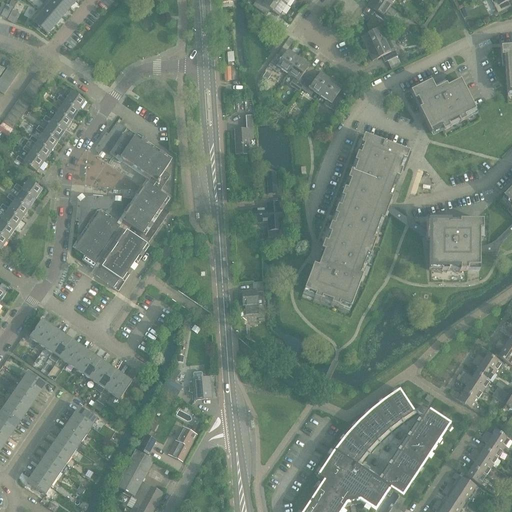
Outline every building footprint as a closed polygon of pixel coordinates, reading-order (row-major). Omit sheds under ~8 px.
[(69,9),(58,0),(46,0),(45,2),(62,17),(69,9)] [(77,1),(75,0),(58,0),(69,9),(76,1),(76,2),(77,1)] [(267,9),(278,16),(286,5),(278,0),(264,0),(265,0),(264,0),(258,0),(254,7),(263,14),(267,9)] [(378,14),(372,21),(380,22),(384,25),(390,16),(386,13),(390,7),(380,0),(371,0),(367,6),(378,14)] [(490,0),(492,3),(492,2),(497,13),(508,8),(505,2),(509,0),(490,0)] [(62,17),(45,2),(38,10),(55,25),(62,17)] [(6,19),(12,8),(8,6),(6,5),(4,9),(0,16),(6,19)] [(466,8),(460,10),(463,18),(469,16),(466,8)] [(55,25),(38,10),(30,19),(31,20),(47,34),(55,25)] [(360,37),(366,50),(388,39),(384,41),(380,34),(385,32),(382,27),(384,25),(380,22),(372,21),(369,26),(372,32),(360,37)] [(397,57),(391,46),(388,39),(366,50),(372,62),(383,56),(386,62),(397,57)] [(511,46),(500,48),(501,57),(504,57),(507,93),(511,93),(511,46)] [(274,57),(268,67),(277,74),(280,70),(286,74),(298,58),(287,50),(279,61),(274,57)] [(293,79),(289,85),(298,92),(307,80),(302,76),(309,66),(298,58),(286,74),(293,79)] [(7,69),(16,76),(20,71),(10,64),(7,69)] [(3,74),(13,81),(16,76),(7,69),(3,74)] [(307,80),(298,92),(300,89),(310,96),(313,92),(319,97),(331,80),(320,73),(312,83),(307,80)] [(0,79),(10,85),(13,81),(3,74),(0,79)] [(32,80),(42,87),(45,81),(36,75),(32,80)] [(0,78),(0,86),(6,90),(10,85),(0,79),(0,78)] [(29,85),(38,91),(42,87),(32,80),(29,85)] [(331,80),(319,97),(326,101),(323,105),(333,111),(339,102),(335,99),(342,88),(331,80)] [(418,109),(419,111),(430,133),(441,128),(443,131),(450,128),(448,125),(458,120),(459,123),(466,120),(464,116),(475,111),(460,80),(447,87),(444,82),(433,88),(430,82),(410,92),(414,101),(417,99),(421,108),(418,109)] [(25,90),(35,96),(38,91),(29,85),(25,90)] [(22,95),(32,101),(35,96),(25,90),(22,95)] [(57,99),(77,113),(84,102),(70,93),(64,101),(58,97),(57,99)] [(19,99),(29,106),(32,101),(22,95),(19,99)] [(254,98),(245,98),(246,114),(255,114),(254,98)] [(16,104),(25,111),(29,106),(19,99),(16,104)] [(50,109),(70,123),(77,113),(57,99),(56,100),(62,105),(57,111),(51,107),(50,109)] [(12,109),(22,116),(25,111),(16,104),(12,109)] [(9,114),(19,121),(22,116),(12,109),(9,114)] [(43,119),(63,133),(70,123),(50,109),(49,110),(55,115),(50,121),(44,117),(43,119)] [(6,119),(15,125),(19,121),(9,114),(6,119)] [(248,154),(247,140),(253,139),(252,116),(245,117),(246,129),(234,130),(235,155),(248,154)] [(2,124),(0,126),(0,138),(7,128),(12,131),(15,125),(6,119),(2,124)] [(36,129),(57,143),(63,133),(43,119),(42,121),(48,125),(43,132),(37,127),(36,129)] [(108,156),(109,155),(126,130),(116,123),(98,149),(101,153),(104,155),(108,156)] [(29,139),(50,153),(57,143),(36,129),(35,131),(41,135),(37,142),(30,138),(29,139)] [(91,199),(88,224),(78,223),(77,234),(77,238),(78,239),(76,242),(78,243),(73,251),(80,255),(84,257),(81,262),(87,266),(91,269),(95,271),(92,276),(117,293),(124,283),(122,282),(126,276),(128,277),(131,272),(129,271),(138,258),(141,259),(144,254),(142,253),(146,246),(153,235),(155,233),(161,223),(169,213),(163,209),(164,207),(162,206),(167,199),(159,193),(160,192),(170,176),(164,172),(170,163),(163,158),(164,156),(159,153),(158,155),(145,146),(147,144),(142,141),(141,143),(134,138),(135,136),(126,130),(109,155),(116,160),(118,158),(150,179),(147,184),(134,203),(120,202),(91,199)] [(327,243),(324,242),(317,261),(320,262),(318,268),(313,266),(303,291),(315,295),(313,299),(320,301),(322,298),(332,302),(330,305),(338,308),(339,304),(350,309),(362,276),(359,275),(367,255),(370,257),(376,241),(372,240),(380,220),(383,221),(386,214),(388,207),(389,206),(391,199),(388,198),(395,178),(399,180),(408,153),(363,136),(360,145),(363,146),(360,155),(357,154),(353,163),(357,164),(353,173),(350,172),(347,180),(350,181),(347,190),(343,189),(340,198),(343,199),(340,208),(337,207),(334,215),(337,217),(333,226),(330,224),(327,233),(330,234),(327,243)] [(23,149),(43,163),(50,153),(29,139),(28,141),(34,145),(30,152),(24,148),(23,149)] [(36,173),(43,163),(23,149),(21,151),(28,155),(23,162),(17,158),(15,161),(21,165),(22,164),(36,173)] [(267,195),(275,194),(274,174),(266,174),(267,195)] [(14,187),(34,201),(41,190),(28,181),(22,190),(16,185),(14,187)] [(7,197),(27,211),(34,201),(14,187),(13,188),(19,193),(15,199),(9,195),(7,197)] [(479,247),(479,255),(496,255),(498,250),(500,247),(502,243),(505,240),(511,232),(511,188),(503,198),(511,206),(509,209),(511,211),(511,224),(503,234),(495,241),(491,244),(487,246),(483,247),(481,247),(479,247)] [(1,207),(20,221),(27,211),(7,197),(6,199),(12,203),(8,209),(2,205),(1,207)] [(80,201),(78,223),(88,224),(91,199),(83,199),(82,200),(81,201),(80,201)] [(253,220),(253,223),(268,222),(268,232),(279,231),(279,222),(281,222),(280,210),(278,210),(278,204),(267,204),(267,210),(262,210),(262,209),(252,209),(252,214),(251,214),(251,220),(253,220)] [(0,221),(13,230),(20,221),(1,207),(0,207),(0,208),(6,213),(1,219),(0,218),(0,221)] [(0,235),(7,240),(13,230),(0,221),(0,235)] [(479,255),(479,247),(479,241),(482,241),(482,221),(477,221),(459,221),(459,225),(449,225),(449,221),(426,221),(426,233),(426,241),(429,241),(429,271),(479,271),(479,255)] [(254,291),(241,292),(242,306),(245,306),(245,315),(258,315),(257,305),(263,305),(262,299),(263,299),(262,283),(261,283),(252,283),(252,290),(254,290),(254,291)] [(41,321),(29,339),(37,344),(49,326),(41,321)] [(49,326),(37,344),(44,349),(56,332),(49,326)] [(195,326),(191,330),(196,334),(200,329),(195,326)] [(56,332),(44,349),(51,354),(64,337),(56,332)] [(52,354),(48,359),(56,364),(59,359),(71,342),(64,337),(51,354),(52,354)] [(499,339),(497,344),(511,353),(511,340),(509,339),(506,344),(499,339)] [(71,342),(59,359),(66,364),(78,347),(71,342)] [(285,352),(284,351),(273,344),(267,352),(272,356),(270,358),(278,363),(284,354),(285,352)] [(511,353),(497,344),(494,348),(500,352),(497,357),(511,367),(511,353)] [(78,347),(66,364),(74,370),(86,352),(78,347)] [(86,352),(74,370),(81,375),(93,357),(86,352)] [(477,355),(474,360),(499,376),(499,375),(495,372),(501,364),(487,354),(483,360),(477,355)] [(93,357),(81,375),(89,380),(101,362),(93,357)] [(474,360),(471,364),(478,368),(475,373),(489,382),(494,374),(498,376),(499,376),(474,360)] [(101,362),(89,380),(96,385),(108,367),(101,362)] [(108,367),(96,385),(104,390),(116,373),(108,367)] [(192,387),(189,387),(189,393),(193,393),(193,400),(210,399),(209,378),(203,378),(202,373),(200,372),(194,372),(192,374),(193,379),(192,379),(192,387)] [(22,381),(40,393),(45,385),(27,373),(22,381)] [(116,373),(104,390),(111,395),(123,378),(116,373)] [(465,373),(462,378),(487,394),(487,393),(483,390),(489,382),(475,373),(472,378),(465,373)] [(458,375),(456,379),(460,382),(466,386),(463,391),(477,400),(482,392),(486,394),(487,394),(462,378),(458,375)] [(123,378),(111,395),(119,401),(131,383),(123,378)] [(181,387),(167,379),(162,388),(165,390),(164,392),(175,398),(181,387)] [(17,388),(35,400),(40,393),(22,381),(17,388)] [(505,385),(502,390),(507,394),(511,388),(505,385)] [(12,396),(30,408),(35,400),(17,388),(12,396)] [(344,437),(345,438),(341,443),(340,442),(334,450),(317,475),(317,476),(318,477),(323,481),(302,511),(341,511),(346,505),(349,504),(349,503),(355,501),(355,503),(359,502),(373,511),(375,511),(390,489),(403,497),(409,488),(408,487),(411,482),(412,483),(418,473),(417,473),(420,468),(421,468),(427,459),(426,458),(430,453),(431,454),(437,445),(436,444),(439,439),(440,440),(446,431),(445,430),(448,425),(449,426),(450,425),(427,410),(421,406),(421,407),(413,412),(398,390),(397,391),(398,392),(393,395),(392,394),(382,401),(383,402),(379,406),(378,405),(369,411),(369,412),(370,413),(365,417),(364,416),(356,423),(356,424),(357,425),(353,429),(352,428),(344,437)] [(452,393),(450,396),(471,410),(477,400),(463,391),(460,396),(453,392),(452,393)] [(7,403),(24,415),(30,408),(12,396),(7,403)] [(2,411),(19,423),(24,415),(7,403),(2,411)] [(73,416),(91,428),(96,420),(78,408),(73,416)] [(0,412),(0,420),(14,430),(19,423),(2,411),(0,412)] [(68,423),(85,435),(91,428),(73,416),(68,423)] [(0,431),(9,438),(14,430),(0,420),(0,431)] [(149,420),(146,427),(154,432),(157,424),(149,420)] [(63,431),(80,443),(85,435),(68,423),(63,431)] [(183,427),(179,435),(176,440),(170,453),(173,454),(172,457),(181,462),(196,435),(183,427)] [(0,442),(4,445),(9,438),(0,431),(0,442)] [(57,438),(75,450),(80,443),(63,431),(57,438)] [(483,436),(507,452),(507,451),(504,449),(509,440),(495,431),(492,436),(485,432),(483,436)] [(486,444),(483,449),(497,458),(503,450),(507,453),(507,452),(483,436),(480,440),(486,444)] [(52,446),(70,458),(75,450),(57,438),(52,446)] [(148,455),(152,446),(142,441),(137,449),(148,455)] [(47,453),(65,465),(70,458),(52,446),(47,453)] [(495,470),(495,469),(492,467),(497,458),(483,449),(480,454),(474,450),(471,454),(495,470)] [(138,499),(137,501),(130,498),(126,507),(132,510),(130,511),(151,511),(161,493),(142,482),(154,460),(135,451),(116,487),(138,499)] [(42,460),(60,473),(65,465),(47,453),(42,460)] [(474,462),(471,467),(485,477),(491,468),(494,470),(495,470),(471,454),(468,458),(474,462)] [(37,468),(55,480),(60,473),(42,460),(37,468)] [(479,486),(485,477),(471,467),(468,472),(462,468),(461,469),(458,472),(479,486)] [(32,475),(50,488),(55,480),(37,468),(32,475)] [(458,483),(456,486),(470,496),(475,487),(455,473),(454,475),(452,478),(458,483)] [(44,495),(50,488),(32,475),(27,483),(44,495)] [(447,485),(444,490),(464,504),(470,496),(456,486),(454,489),(447,485)] [(448,498),(445,503),(458,511),(459,511),(464,504),(444,490),(442,493),(448,498)] [(440,511),(458,511),(445,503),(444,504),(437,500),(433,507),(440,511)]
